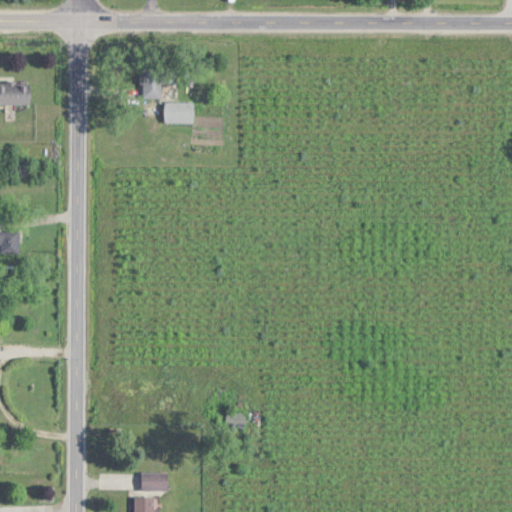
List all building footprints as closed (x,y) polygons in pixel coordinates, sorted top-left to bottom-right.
[(143,97),(162,97),(162,81),(178,81),(178,66),(143,66),(143,97)] [(0,103),(31,102),(30,80),(0,80),(0,103)] [(195,123),(195,101),(166,101),(166,123),(195,123)] [(0,252),(24,252),(24,229),(0,229),(0,252)] [(227,420),(227,449),(249,449),(249,420),(227,420)] [(168,489),(168,471),(142,471),(142,489),(168,489)] [(135,511),(154,511),(155,496),(135,496),(135,511)]
